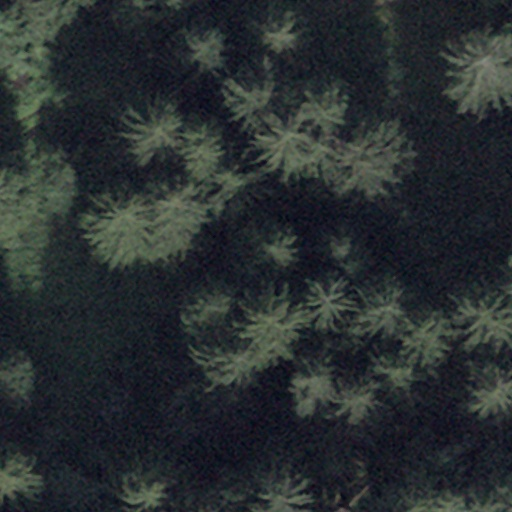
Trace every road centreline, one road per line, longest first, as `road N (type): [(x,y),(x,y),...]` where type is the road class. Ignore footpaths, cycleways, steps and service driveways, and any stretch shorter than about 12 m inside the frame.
road 1 (track): [(409,0),(364,5),(0,141)]
road 2 (track): [(511,105),(456,88),(364,5)]
